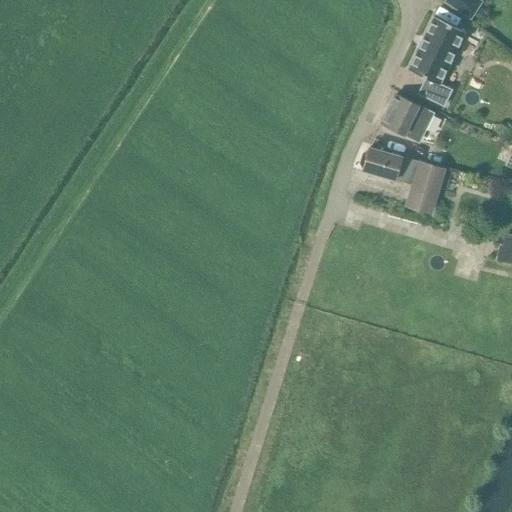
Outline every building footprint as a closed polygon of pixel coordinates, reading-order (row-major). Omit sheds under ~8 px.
[(479,0),(444,0),(443,2),(471,20),(483,2),(479,0)] [(420,43),(407,71),(423,80),(416,94),(443,107),(452,89),(439,83),(440,83),(464,33),(433,17),(420,43)] [(395,95),(381,124),(383,125),(405,135),(419,143),(420,141),(433,114),(419,107),(397,96),(395,95)] [(361,152),(358,164),(365,172),(396,181),(397,176),(412,181),(411,185),(409,190),(405,205),(410,206),(433,213),(437,198),(445,170),(422,164),(417,163),(402,158),(371,150),(361,152)] [(499,246),(497,260),(511,262),(511,235),(507,235),(506,242),(505,247),(499,246)]
